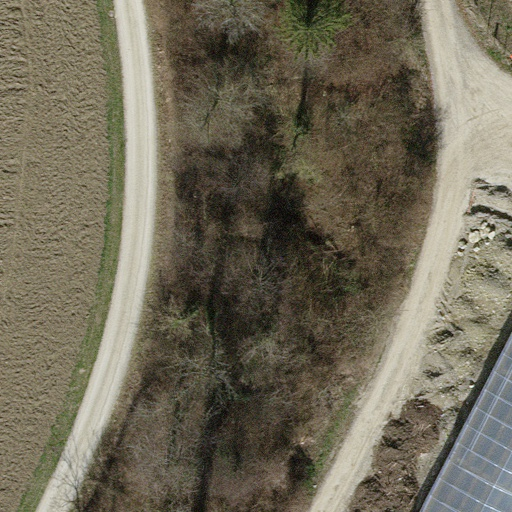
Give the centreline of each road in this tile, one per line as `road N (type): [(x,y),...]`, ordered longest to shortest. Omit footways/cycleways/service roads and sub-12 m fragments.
road 1 (track): [(65,511),(89,470),(142,253),(129,0)]
road 2 (track): [(309,511),(429,288),(475,104)]
